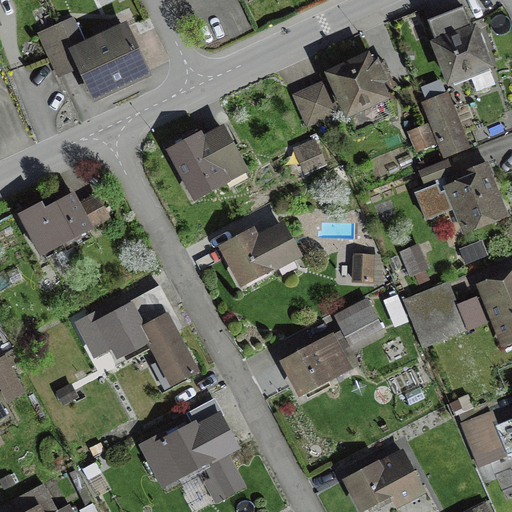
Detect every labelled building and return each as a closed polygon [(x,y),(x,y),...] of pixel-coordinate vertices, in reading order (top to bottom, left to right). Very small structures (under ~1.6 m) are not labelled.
[(465,8),(428,22),(448,76),(486,62),(465,8)] [(70,22),(41,35),(58,73),(78,64),(92,95),(144,72),(124,27),(82,46),(70,22)] [(369,57),(330,74),(347,111),(386,94),(369,57)] [(325,84),(310,90),(322,117),(336,111),(325,84)] [(310,90),(296,96),(309,124),(322,117),(310,90)] [(445,95),(424,103),(444,155),(465,146),(445,95)] [(422,126),(408,132),(415,150),(429,144),(422,126)] [(198,133),(168,148),(193,196),(243,171),(221,129),(201,140),(198,133)] [(447,161),(421,171),(426,183),(452,173),(447,161)] [(485,166),(448,181),(466,226),(503,211),(485,166)] [(70,192),(21,215),(40,253),(108,220),(96,195),(76,204),(70,192)] [(253,231),(222,247),(241,284),(296,255),(281,226),(257,239),(253,231)] [(418,246),(401,253),(410,273),(427,265),(418,246)] [(376,258),(355,257),(354,282),(375,282),(376,258)] [(511,275),(484,288),(506,339),(511,336),(511,275)] [(448,283),(404,300),(422,346),(478,324),(469,301),(457,306),(448,283)] [(366,301),(339,314),(352,343),(380,330),(366,301)] [(100,314),(81,324),(104,363),(147,339),(143,332),(129,308),(105,322),(100,314)] [(169,317),(143,332),(147,339),(170,382),(196,367),(169,317)] [(330,338),(283,362),(299,394),(346,370),(330,338)] [(3,359),(0,360),(0,386),(8,401),(21,393),(3,359)] [(489,414),(460,427),(478,468),(506,456),(496,431),(494,428),(489,414)] [(511,420),(494,428),(496,431),(506,456),(511,453),(511,420)] [(164,434),(141,447),(162,483),(197,464),(217,499),(242,485),(223,451),(234,445),(223,425),(200,437),(196,429),(169,443),(164,434)] [(375,464),(345,479),(361,510),(390,497),(393,504),(420,491),(404,458),(378,470),(375,464)] [(73,511),(70,506),(57,511),(52,511),(39,486),(15,500),(21,511),(73,511)]
